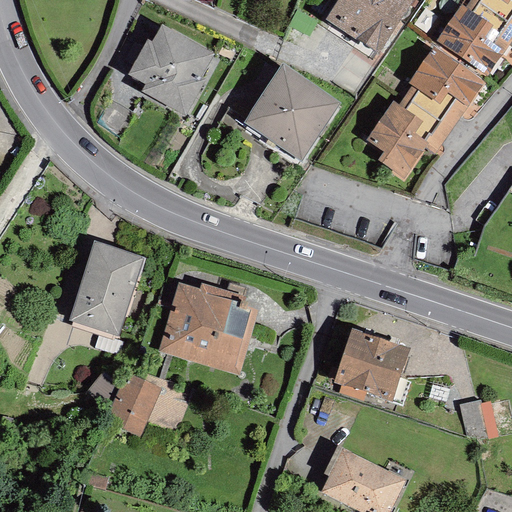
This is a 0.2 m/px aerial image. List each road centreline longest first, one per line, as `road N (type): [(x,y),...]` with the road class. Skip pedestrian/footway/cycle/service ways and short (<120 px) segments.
road 1 (primary): [(511,334),(184,224),(80,158),(52,127),(17,78),(0,18)]
road 2 (unknown): [(117,25),(311,69),(355,55)]
road 3 (residential): [(127,0),(71,115)]
